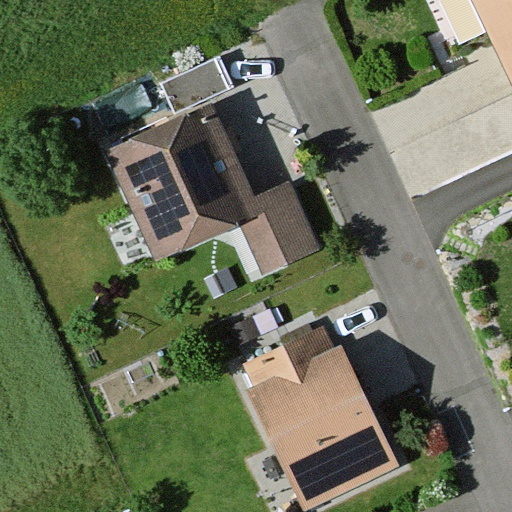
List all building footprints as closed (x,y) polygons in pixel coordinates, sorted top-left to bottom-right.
[(511,0),(466,0),(511,99),(511,0)] [(214,62),(157,86),(169,115),(226,91),(214,62)] [(201,113),(108,154),(151,250),(244,209),(201,113)] [(308,253),(284,198),(259,210),(283,264),(308,253)] [(376,446),(319,332),(241,371),(298,485),(376,446)]
